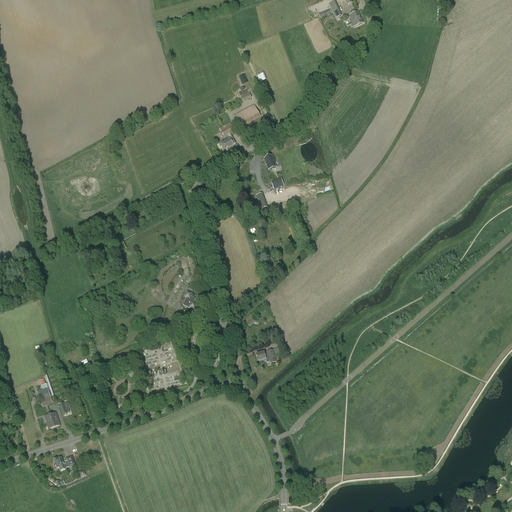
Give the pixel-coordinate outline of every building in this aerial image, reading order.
[(335,1),(329,3),(336,19),(342,16),(335,1)] [(353,27),(354,27),(364,23),(358,12),(349,16),(351,19),(349,20),(353,27)] [(248,90),(239,92),(241,102),(251,100),(248,90)] [(240,128),(260,117),(254,106),(234,117),(240,128)] [(224,137),(235,131),(230,123),(221,128),(222,129),(220,130),(221,131),(224,137)] [(224,151),(236,144),(231,136),(220,143),(219,142),(217,143),(220,148),(222,147),(224,151)] [(272,156),(264,159),(268,170),(276,167),(272,156)] [(250,179),(246,167),(238,170),(242,179),(245,178),(246,180),(250,179)] [(274,190),(280,187),(277,180),(271,182),(274,190)] [(261,210),(267,207),(262,193),(256,195),(261,210)] [(118,251),(126,247),(124,243),(116,247),(118,251)] [(186,298),(185,300),(183,306),(189,308),(190,307),(195,310),(197,304),(193,302),(195,298),(191,297),(192,294),(187,292),(184,297),(186,298)] [(244,322),(250,328),(256,322),(250,316),(244,322)] [(264,354),(264,353),(256,355),(258,362),(266,359),(265,357),(268,357),(270,364),(276,363),(273,350),(267,352),(267,353),(264,354)] [(40,401),(51,398),(47,388),(37,392),(40,401)] [(42,408),(53,404),(51,398),(40,401),(42,408)] [(59,406),(62,415),(67,413),(67,412),(64,404),(62,400),(58,402),(59,406)] [(50,430),(60,426),(56,414),(45,418),(47,425),(48,425),(50,430)] [(54,460),(54,461),(53,461),(55,465),(56,469),(59,468),(61,472),(75,466),(72,457),(66,460),(66,461),(63,463),(61,458),(57,460),(57,459),(57,460),(56,459),(54,460)] [(58,488),(65,485),(63,480),(56,483),(58,488)]
